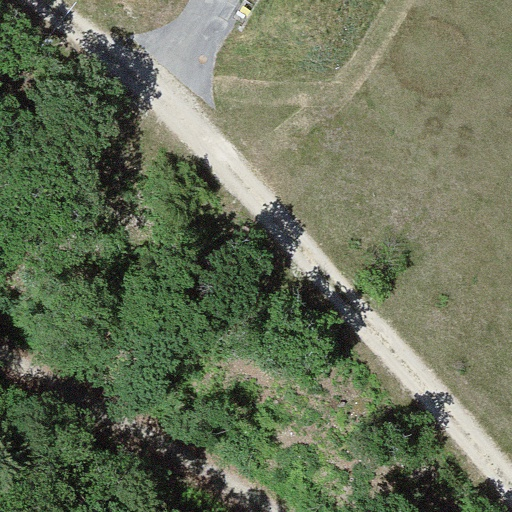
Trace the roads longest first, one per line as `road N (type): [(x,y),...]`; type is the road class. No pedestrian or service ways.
road 1 (track): [(511,480),(171,100),(43,0)]
road 2 (track): [(235,511),(144,440),(0,356)]
